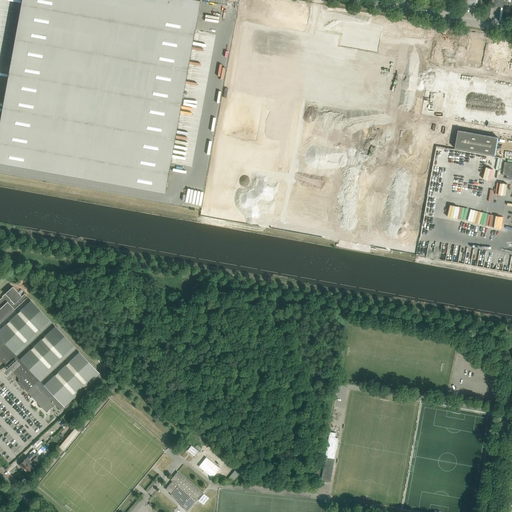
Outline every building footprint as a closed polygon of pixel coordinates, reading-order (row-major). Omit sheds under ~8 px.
[(0,163),(78,177),(110,0),(21,0),(0,118),(0,163)] [(110,0),(78,177),(165,193),(194,30),(195,30),(197,17),(198,17),(201,0),(110,0)] [(241,22),(229,85),(386,114),(397,56),(336,45),(338,35),(315,31),(315,35),(241,22)] [(481,66),(485,33),(471,32),(467,64),(481,66)] [(425,48),(411,45),(398,118),(511,138),(511,63),(502,62),(500,73),(464,67),(466,55),(433,49),(434,42),(426,40),(425,48)] [(266,150),(283,155),(287,138),(284,138),(288,123),(281,121),(276,138),(269,136),(268,139),(261,137),(259,146),(266,149),(266,150)] [(458,130),(455,148),(495,155),(498,137),(458,130)] [(506,178),(511,179),(511,163),(505,162),(502,175),(506,176),(506,178)] [(277,188),(280,171),(266,168),(264,178),(268,179),(267,183),(274,184),(273,187),(277,188)] [(212,175),(209,198),(235,202),(238,184),(238,183),(242,182),(236,181),(235,185),(234,178),(229,177),(216,180),(215,176),(212,175)] [(428,195),(424,216),(433,217),(436,197),(428,195)] [(245,216),(244,224),(256,225),(257,218),(245,216)] [(401,225),(399,238),(419,241),(422,222),(407,220),(406,226),(401,225)] [(498,262),(472,258),(471,265),(497,269),(498,262)] [(0,360),(2,362),(3,362),(8,367),(6,369),(9,372),(11,370),(18,378),(18,382),(46,412),(55,404),(60,410),(63,406),(65,408),(101,374),(25,293),(22,296),(13,286),(2,296),(2,297),(0,299),(0,360)] [(64,441),(68,444),(78,430),(74,427),(64,441)] [(329,432),(321,480),(330,482),(338,438),(335,438),(336,433),(329,432)] [(191,446),(189,448),(187,450),(187,451),(194,455),(195,453),(197,451),(191,446)] [(19,465),(23,469),(34,459),(32,457),(29,459),(27,457),(19,465)] [(203,470),(207,473),(212,478),(220,468),(206,457),(206,458),(199,466),(203,470)] [(34,459),(23,469),(27,473),(33,467),(37,463),(34,459)] [(183,508),(187,511),(196,501),(196,500),(202,493),(177,472),(170,480),(172,481),(165,489),(171,494),(170,494),(176,499),(176,500),(178,502),(178,503),(181,505),(180,505),(183,508)] [(204,494),(199,500),(201,502),(203,504),(208,498),(206,496),(204,494)]
